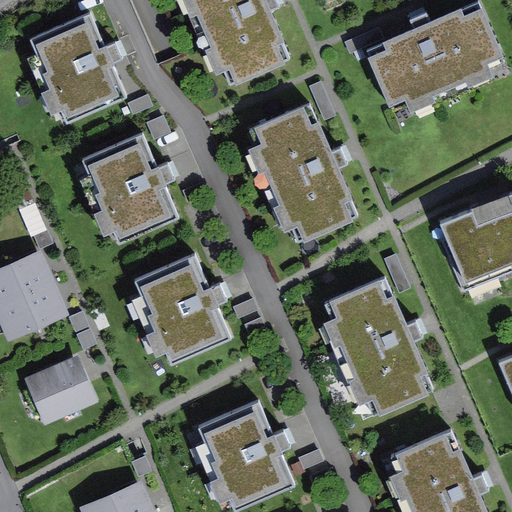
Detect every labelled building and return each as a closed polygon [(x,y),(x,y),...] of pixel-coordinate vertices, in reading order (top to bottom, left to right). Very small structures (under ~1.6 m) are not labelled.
[(194,0),(230,83),(290,57),(269,10),(280,5),(277,0),(194,0)] [(414,28),(367,48),(393,108),(504,60),(478,0),(431,21),(426,10),(410,18),(414,28)] [(90,11),(30,37),(66,121),(126,95),(112,61),(122,57),(118,47),(115,40),(104,45),(90,11)] [(309,102),(249,128),(298,240),(358,214),(337,167),(347,162),(343,153),(340,145),(330,150),(309,102)] [(147,133),(86,158),(119,239),(180,214),(165,176),(147,133)] [(433,225),(467,291),(511,274),(511,191),(477,205),(433,225)] [(0,270),(0,303),(50,282),(43,267),(38,254),(0,270)] [(196,257),(137,282),(171,361),(230,336),(213,295),(196,257)] [(384,275),(325,301),(373,412),(433,387),(412,339),(423,335),(419,327),(415,318),(405,322),(384,275)] [(0,303),(0,307),(11,332),(62,310),(57,297),(50,282),(0,303)] [(511,358),(498,363),(511,393),(511,358)] [(75,360),(31,379),(47,416),(91,396),(83,378),(75,360)] [(259,398),(198,424),(234,508),(295,482),(280,449),(291,445),(286,434),(283,428),(273,432),(259,398)] [(451,428),(391,454),(415,511),(487,511),(479,492),(489,487),(485,479),(481,471),(471,475),(451,428)] [(87,506),(89,511),(149,511),(143,498),(138,485),(87,506)]
